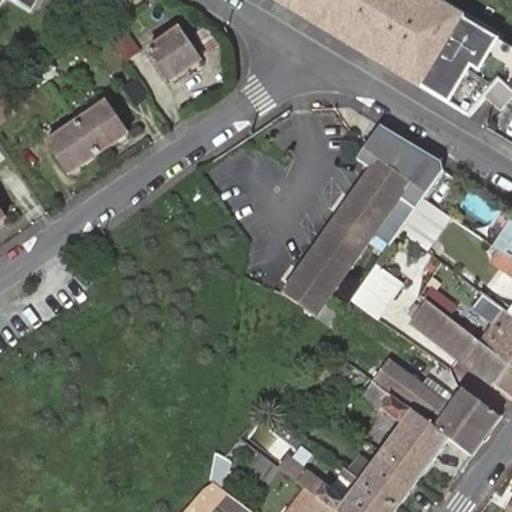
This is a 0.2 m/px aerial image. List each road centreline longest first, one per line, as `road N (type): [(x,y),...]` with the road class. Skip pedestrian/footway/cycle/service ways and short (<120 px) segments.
road 1 (residential): [(304,48),(286,74),(0,275)]
road 2 (residential): [(511,174),(304,48)]
